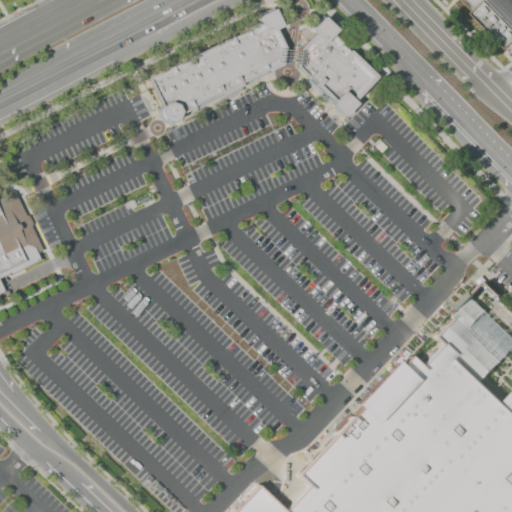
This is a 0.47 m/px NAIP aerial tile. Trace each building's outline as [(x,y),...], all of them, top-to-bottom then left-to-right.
[(511,55),(511,54),(511,0),(461,0),(474,13),(472,15),(511,55)] [(146,78),(270,19),(283,47),(280,64),(167,118),(146,78)] [(321,26),(375,76),(341,111),(296,67),(298,50),(321,26)] [(372,146),(378,140),(384,147),(378,152),(372,146)] [(0,294),(51,270),(3,168),(0,169),(0,294)] [(471,291),(474,294),(471,297),(486,311),(485,312),(511,337),(511,349),(482,381),(441,342),(439,344),(431,337),(449,318),(447,316),(448,315),(446,312),(466,291),(468,293),(471,291)] [(232,511),(256,487),(282,511),(284,511),(308,488),(296,477),(346,423),(359,409),(356,406),(376,384),(397,362),(401,366),(410,357),(422,368),(443,345),(505,403),(511,396),(511,511),(232,511)]
